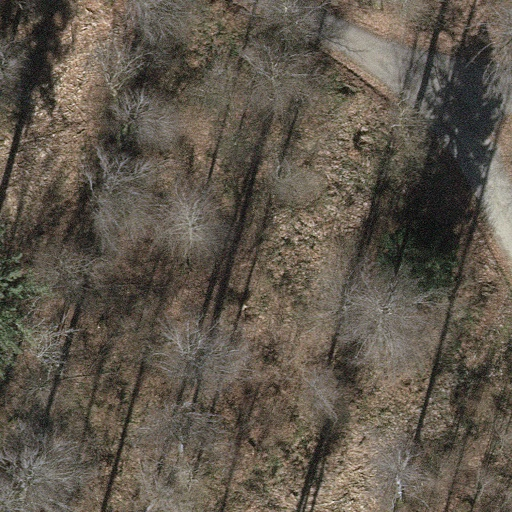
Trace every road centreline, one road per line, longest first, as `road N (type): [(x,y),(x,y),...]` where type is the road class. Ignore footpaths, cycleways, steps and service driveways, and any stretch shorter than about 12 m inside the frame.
road 1 (track): [(318,0),(432,49),(511,64)]
road 2 (track): [(511,185),(432,49)]
